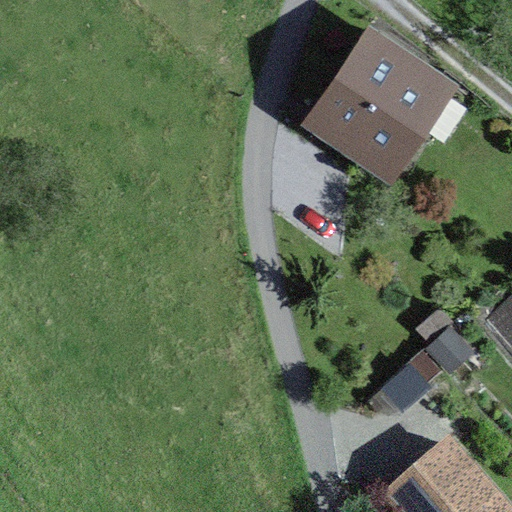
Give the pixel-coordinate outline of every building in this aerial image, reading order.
[(391,183),(461,81),(370,19),(300,121),(391,183)] [(511,289),(484,323),(511,355),(511,289)] [(476,351),(438,308),(415,327),(430,344),(425,348),(449,375),(476,351)] [(410,362),(367,399),(378,411),(400,412),(431,385),(410,362)] [(378,499),(388,511),(511,511),(450,438),(378,499)]
